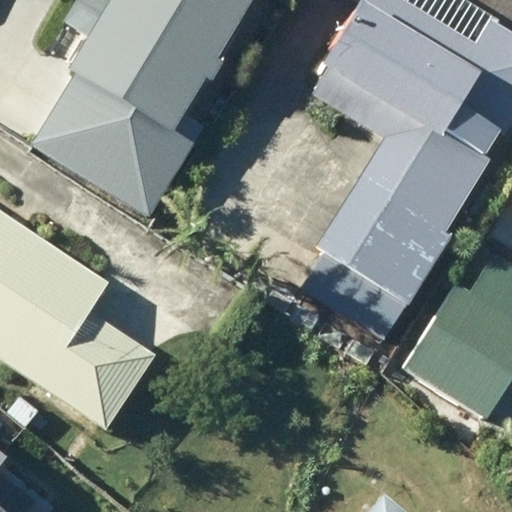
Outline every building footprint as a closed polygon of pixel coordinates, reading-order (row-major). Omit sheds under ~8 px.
[(93,0),(42,84),(148,148),(237,0),(93,0)] [(366,145),(301,253),(313,260),(290,298),(370,345),(389,314),(393,317),(436,246),(429,242),(471,172),(463,168),(476,146),(484,150),(511,102),(511,56),(474,34),(479,26),(434,0),(344,0),(296,82),(306,89),(298,104),(366,145)] [(511,195),(500,216),(511,223),(511,195)] [(0,380),(87,439),(138,365),(72,320),(90,294),(0,232),(0,380)] [(443,289),(389,374),(472,427),(511,363),(511,274),(485,257),(459,299),(443,289)] [(30,417),(10,402),(0,414),(0,421),(17,434),(30,417)] [(361,511),(380,511),(371,503),(361,511)]
